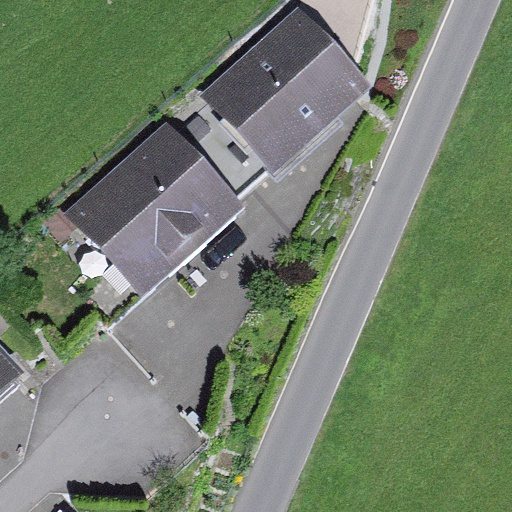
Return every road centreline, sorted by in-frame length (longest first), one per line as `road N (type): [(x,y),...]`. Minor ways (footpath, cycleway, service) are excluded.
road 1 (tertiary): [(477,0),(256,511)]
road 2 (residential): [(0,510),(109,414)]
